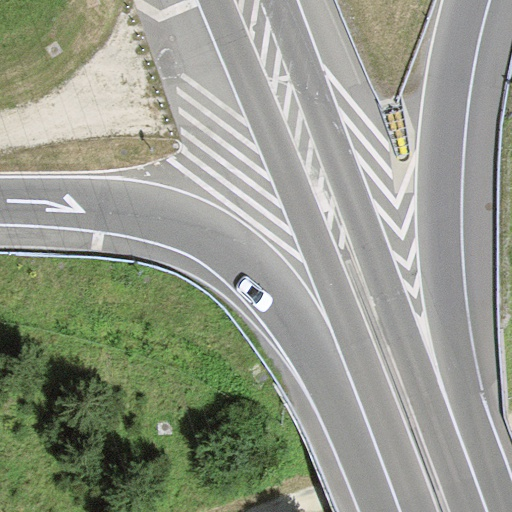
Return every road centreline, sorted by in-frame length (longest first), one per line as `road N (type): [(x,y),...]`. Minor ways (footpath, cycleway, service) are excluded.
road 1 (motorway): [(469,511),(278,0)]
road 2 (motorway): [(0,201),(126,207),(195,225),(238,253),(307,334),(376,511)]
road 3 (motorway): [(215,0),(270,125),(403,511)]
road 4 (motorway): [(511,511),(460,361),(440,237),(449,88),(468,0)]
road 5 (track): [(286,511),(511,429)]
